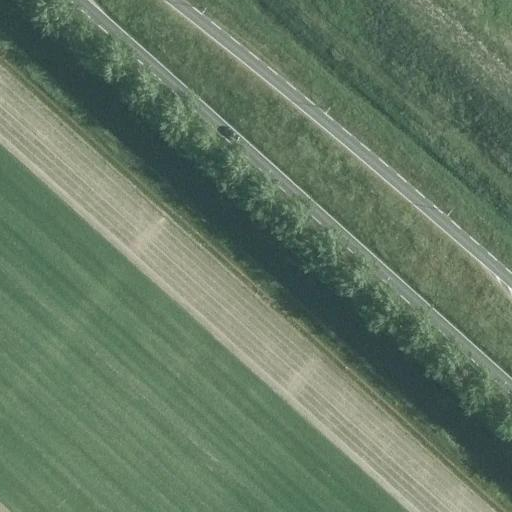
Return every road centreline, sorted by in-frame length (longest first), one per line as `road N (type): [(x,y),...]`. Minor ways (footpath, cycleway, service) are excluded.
road 1 (secondary): [(77,0),(511,388)]
road 2 (secondary): [(511,281),(174,0)]
